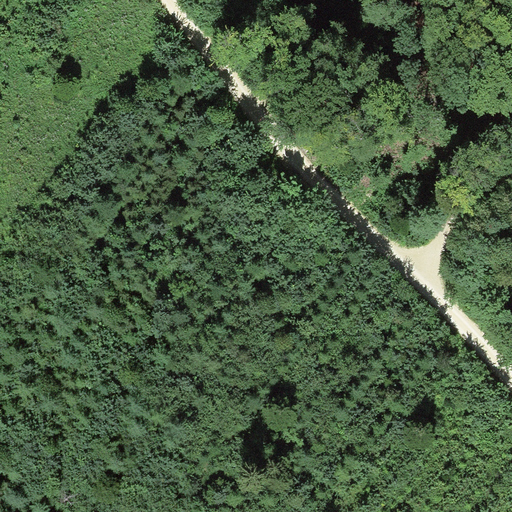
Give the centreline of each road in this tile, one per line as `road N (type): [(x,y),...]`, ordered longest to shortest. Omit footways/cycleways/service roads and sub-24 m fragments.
road 1 (track): [(423,282),(255,113),(168,0)]
road 2 (track): [(511,178),(423,282)]
road 3 (track): [(423,282),(511,382)]
